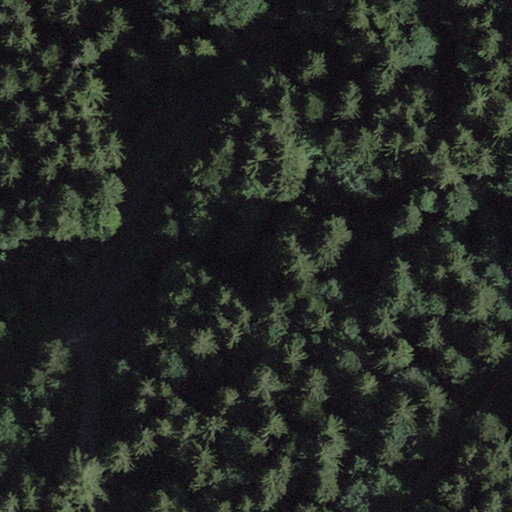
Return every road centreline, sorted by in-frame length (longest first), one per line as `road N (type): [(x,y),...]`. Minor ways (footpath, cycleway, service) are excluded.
road 1 (unclassified): [(280,0),(149,199),(94,336)]
road 2 (track): [(94,336),(100,511)]
road 3 (track): [(406,511),(511,371)]
